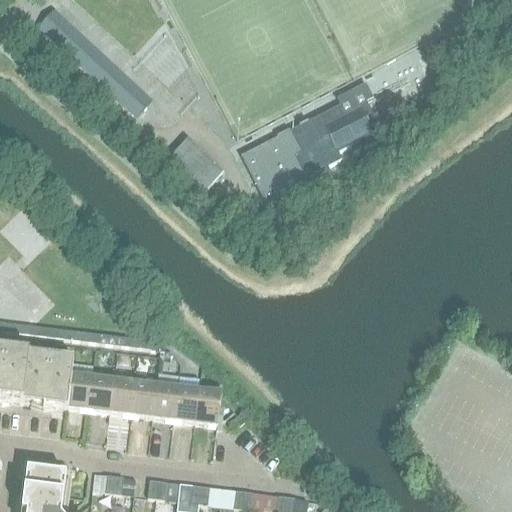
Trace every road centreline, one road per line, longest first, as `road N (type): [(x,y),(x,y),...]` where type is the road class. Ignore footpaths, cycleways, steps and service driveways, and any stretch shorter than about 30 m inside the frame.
road 1 (residential): [(269,484),(13,446)]
road 2 (residential): [(152,148),(15,28)]
